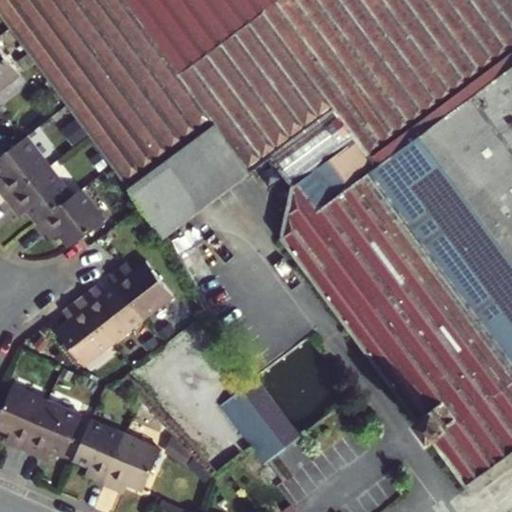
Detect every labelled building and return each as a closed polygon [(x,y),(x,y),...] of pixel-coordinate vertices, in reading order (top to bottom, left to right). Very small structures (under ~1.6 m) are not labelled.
[(110,158),(129,184),(214,119),(200,99),(179,71),(125,0),(0,0),(0,9),(65,97),(87,127),(110,158)] [(125,0),(179,71),(274,0),(125,0)] [(271,152),(272,153),(337,106),(380,164),(511,64),(511,0),(378,0),(328,38),(301,0),(274,0),(179,71),(200,99),(214,119),(235,103),(271,152)] [(301,0),(328,38),(378,0),(301,0)] [(0,82),(18,69),(0,46),(0,82)] [(294,181),(292,185),(283,183),(280,202),(288,204),(280,233),(403,395),(467,481),(511,447),(511,64),(380,164),(337,106),(272,153),(294,181)] [(0,177),(0,191),(3,195),(49,158),(24,128),(19,132),(0,146),(0,171),(3,175),(0,177)] [(25,203),(36,216),(72,188),(49,158),(3,195),(10,205),(20,197),(25,203)] [(58,225),(69,239),(79,231),(102,211),(79,182),(72,188),(36,216),(44,227),(53,220),(58,225)] [(20,197),(10,205),(15,211),(25,203),(20,197)] [(53,220),(44,227),(49,232),(58,225),(53,220)] [(109,268),(116,276),(143,310),(174,286),(146,252),(134,261),(127,267),(120,258),(108,267),(109,268)] [(127,267),(134,261),(128,253),(120,258),(127,267)] [(79,292),(113,334),(143,310),(116,276),(103,285),(97,290),(91,283),(79,292)] [(97,290),(103,285),(97,277),(91,283),(97,290)] [(75,307),(68,312),(55,322),(84,358),(113,334),(79,292),(69,300),(75,307)] [(69,300),(63,305),(68,312),(75,307),(69,300)] [(268,460),(302,434),(256,375),(223,401),(268,460)] [(26,446),(47,396),(13,382),(0,413),(0,423),(11,428),(18,431),(14,441),(26,446)] [(83,411),(47,396),(26,446),(40,451),(44,442),(51,445),(66,451),(83,411)] [(106,478),(127,429),(92,414),(75,455),(91,462),(98,465),(94,474),(106,478)] [(14,441),(18,431),(11,428),(7,438),(14,441)] [(163,444),(127,429),(106,478),(119,484),(123,475),(131,478),(146,484),(163,444)] [(44,442),(40,451),(47,454),(51,445),(44,442)] [(94,474),(98,465),(91,462),(87,471),(94,474)] [(123,475),(119,484),(127,487),(131,478),(123,475)]
